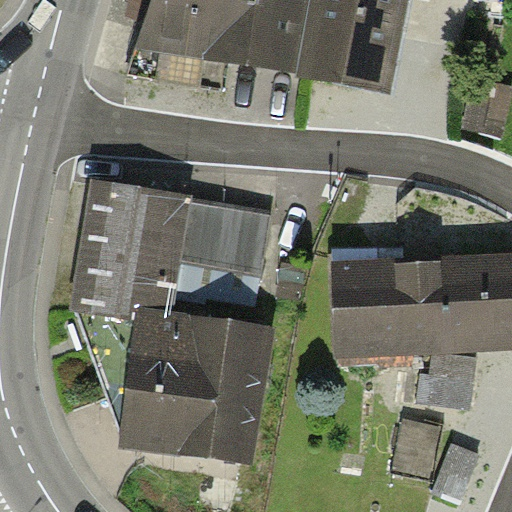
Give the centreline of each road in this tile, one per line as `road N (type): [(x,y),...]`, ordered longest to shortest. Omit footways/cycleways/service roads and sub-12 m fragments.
road 1 (residential): [(511,191),(435,162),(35,121)]
road 2 (tertiary): [(35,121),(1,315),(0,360),(21,450)]
road 3 (tertiary): [(35,121),(65,0)]
